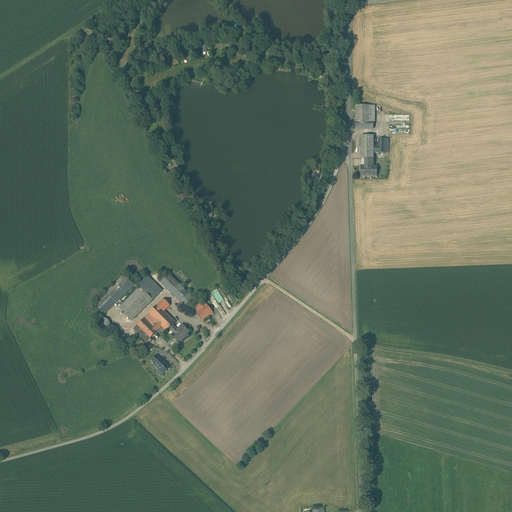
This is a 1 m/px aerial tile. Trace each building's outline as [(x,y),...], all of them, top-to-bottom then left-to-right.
[(369,105),(355,106),(356,129),(372,128),(371,121),(369,121),(369,105)] [(373,136),(361,136),(361,159),(364,159),(370,159),(373,159),(373,153),(373,146),(373,136)] [(384,139),(378,139),(378,146),(373,146),(373,153),(378,153),(384,153),(384,139)] [(364,166),(361,166),(361,176),(366,176),(376,176),(376,166),(370,166),(364,166)] [(179,284),(168,273),(160,282),(170,293),(179,284)] [(124,275),(94,304),(104,314),(129,289),(133,285),(124,275)] [(193,298),(179,284),(170,293),(184,307),(193,298)] [(140,287),(118,308),(124,314),(145,293),(140,287)] [(218,288),(213,291),(222,309),(228,306),(218,288)] [(124,314),(131,321),(141,311),(152,300),(145,293),(124,314)] [(168,306),(161,300),(158,303),(165,310),(168,306)] [(200,302),(192,308),(197,313),(197,312),(198,311),(199,311),(201,310),(203,308),(200,302)] [(165,310),(158,303),(148,313),(157,322),(161,326),(163,328),(166,331),(168,329),(171,326),(175,322),(164,311),(165,310)] [(203,308),(201,310),(199,311),(198,311),(197,312),(197,313),(202,320),(212,312),(207,305),(203,308)] [(157,322),(148,313),(143,319),(152,327),(157,322)] [(152,327),(143,319),(132,330),(145,342),(150,336),(153,333),(161,326),(157,322),(152,327)] [(105,328),(105,326),(105,323),(104,321),(102,320),(99,320),(97,320),(95,322),(94,323),(93,326),(94,328),(95,330),(97,331),(100,332),(102,331),(104,330),(105,328)] [(176,331),(171,326),(168,329),(172,334),(176,331)] [(172,334),(171,336),(178,344),(189,334),(181,326),(176,331),(172,334)] [(163,328),(156,334),(159,337),(166,331),(163,328)] [(161,341),(153,333),(150,336),(158,344),(161,341)] [(142,340),(127,346),(129,351),(144,345),(142,340)] [(151,360),(155,364),(160,359),(156,355),(151,360)] [(160,359),(155,364),(154,365),(163,373),(169,367),(161,358),(160,359)]
